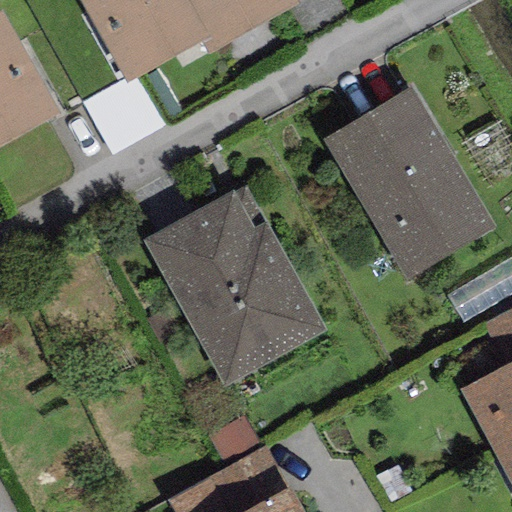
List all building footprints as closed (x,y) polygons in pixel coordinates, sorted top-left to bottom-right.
[(79,0),(126,84),(202,43),(209,38),(187,0),(79,0)] [(209,55),(298,4),(296,0),(187,0),(209,38),(202,43),(209,55)] [(0,146),(59,114),(0,10),(0,146)] [(151,84),(97,103),(117,158),(171,139),(151,84)] [(410,85),(322,137),(406,280),(495,227),(410,85)] [(232,193),(142,242),(225,391),(327,334),(267,225),(245,186),(232,193)] [(511,309),(483,325),(505,367),(511,362),(511,309)] [(459,390),(493,456),(511,445),(511,362),(505,367),(459,390)] [(511,445),(493,456),(511,491),(511,445)] [(263,449),(167,500),(173,511),(246,511),(286,491),(263,449)] [(300,511),(289,490),(286,491),(246,511),(300,511)]
